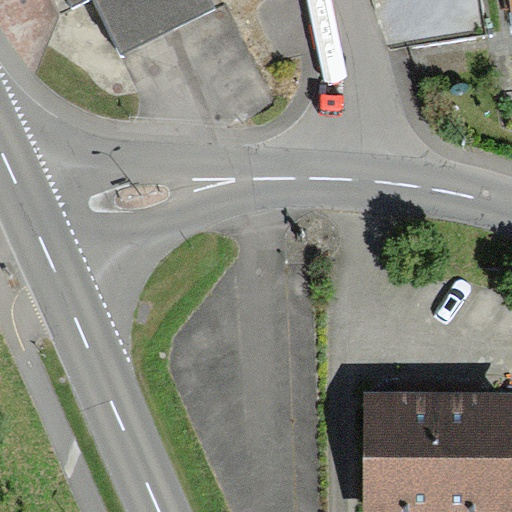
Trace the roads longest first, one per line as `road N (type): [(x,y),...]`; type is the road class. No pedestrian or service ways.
road 1 (tertiary): [(354,179),(190,185),(38,230)]
road 2 (secondary): [(38,230),(158,511)]
road 3 (residential): [(337,0),(356,86),(354,179)]
road 4 (tertiary): [(511,208),(354,179)]
